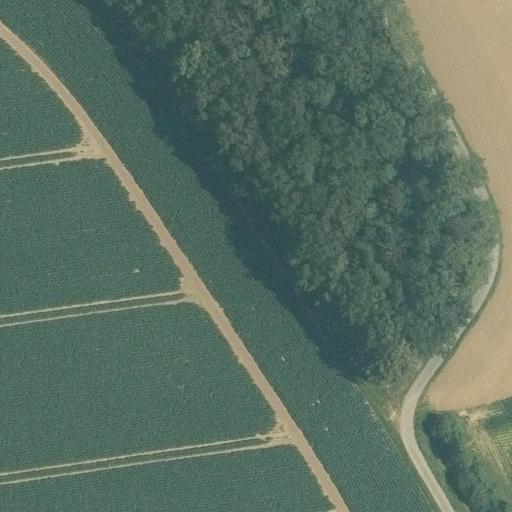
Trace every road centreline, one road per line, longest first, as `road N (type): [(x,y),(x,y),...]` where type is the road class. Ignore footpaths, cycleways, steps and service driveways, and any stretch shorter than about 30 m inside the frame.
road 1 (track): [(94,0),(404,429)]
road 2 (track): [(376,0),(444,113),(498,238),(494,275),(404,429)]
